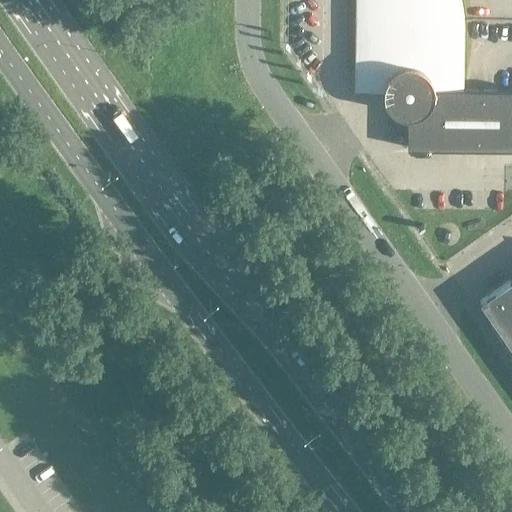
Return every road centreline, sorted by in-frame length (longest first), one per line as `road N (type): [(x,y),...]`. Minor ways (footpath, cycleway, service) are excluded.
road 1 (secondary): [(412,511),(228,273),(34,0)]
road 2 (secondary): [(0,47),(346,511)]
road 3 (unclassified): [(248,0),(247,58),(511,434)]
